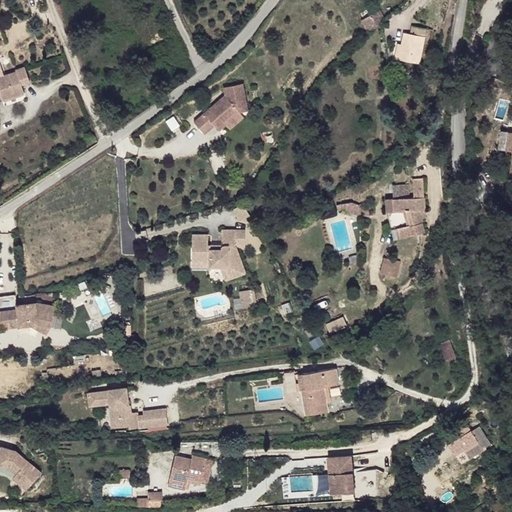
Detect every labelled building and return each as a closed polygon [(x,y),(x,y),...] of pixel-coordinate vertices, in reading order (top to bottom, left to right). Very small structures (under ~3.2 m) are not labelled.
[(378,26),(385,18),(380,10),(368,17),(374,28),(378,26)] [(419,63),(426,28),(412,25),(411,33),(404,32),(402,43),(398,59),(419,63)] [(24,93),(21,84),(30,81),(25,67),(16,70),(16,71),(0,76),(0,95),(2,101),(24,93)] [(248,110),(242,83),(223,87),(225,95),(194,121),(204,134),(214,125),(219,130),(226,125),(224,122),(238,110),(240,112),(248,110)] [(511,131),(501,130),(499,148),(511,150),(511,166),(511,176),(511,175),(511,131)] [(425,209),(424,178),(413,179),(414,197),(387,198),(387,211),(391,228),(394,239),(425,232),(421,218),(419,209),(425,209)] [(361,215),(361,205),(351,202),(342,204),(343,210),(361,215)] [(246,272),(236,246),(236,230),(222,230),(221,244),(221,248),(210,249),(210,244),(208,244),(208,234),(192,234),(192,261),(209,262),(209,266),(221,266),(226,267),(230,278),(246,272)] [(245,246),(245,230),(236,230),(236,246),(245,246)] [(397,277),(400,261),(384,257),(380,273),(397,277)] [(230,278),(226,267),(221,266),(226,280),(230,278)] [(257,306),(254,289),(240,291),(244,308),(257,306)] [(51,327),(55,306),(36,302),(16,305),(15,295),(0,296),(0,323),(9,322),(9,328),(28,325),(38,324),(51,327)] [(330,333),(348,326),(343,316),(326,323),(330,333)] [(46,335),(51,327),(38,324),(28,325),(46,335)] [(131,346),(130,335),(119,336),(120,347),(131,346)] [(456,357),(450,340),(440,343),(446,361),(456,357)] [(326,399),(324,386),(339,384),(336,368),(304,373),(306,388),(301,389),(306,415),(328,411),(326,399)] [(306,388),(304,373),(298,374),(300,382),(297,382),(298,390),(301,389),(306,388)] [(168,425),(166,408),(130,413),(126,386),(86,391),(88,407),(108,405),(112,433),(168,425)] [(381,399),(376,386),(363,392),(368,405),(381,399)] [(491,446),(479,426),(472,431),(472,430),(464,435),(470,446),(471,446),(478,442),(483,451),(491,446)] [(483,451),(478,442),(471,446),(476,455),(483,451)] [(41,472),(16,451),(0,445),(0,465),(10,469),(16,474),(12,478),(26,490),(41,472)] [(471,446),(470,446),(464,449),(470,459),(476,455),(471,446)] [(207,483),(210,470),(205,468),(207,458),(192,454),(191,458),(175,455),(168,485),(185,490),(185,489),(188,478),(201,481),(207,483)] [(355,493),(352,455),(329,457),(331,494),(355,493)] [(210,470),(213,459),(207,458),(205,468),(210,470)] [(201,485),(201,481),(188,478),(185,489),(188,489),(190,483),(201,485)] [(162,500),(162,492),(148,493),(148,499),(148,501),(161,500),(162,500)]
